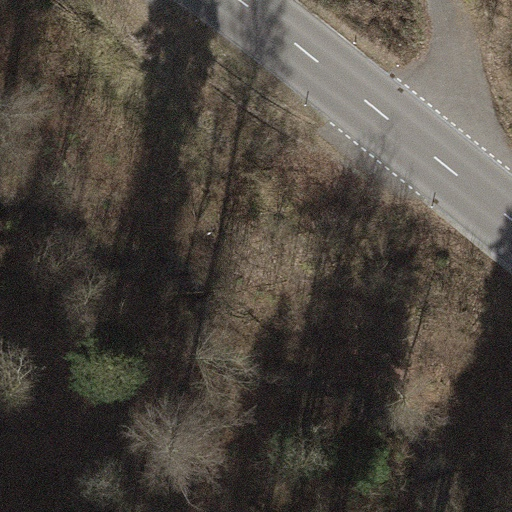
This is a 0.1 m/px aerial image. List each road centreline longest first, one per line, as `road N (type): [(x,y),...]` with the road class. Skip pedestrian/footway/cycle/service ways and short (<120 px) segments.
road 1 (tertiary): [(511,220),(237,0)]
road 2 (track): [(0,368),(199,511)]
road 3 (track): [(443,0),(453,173)]
